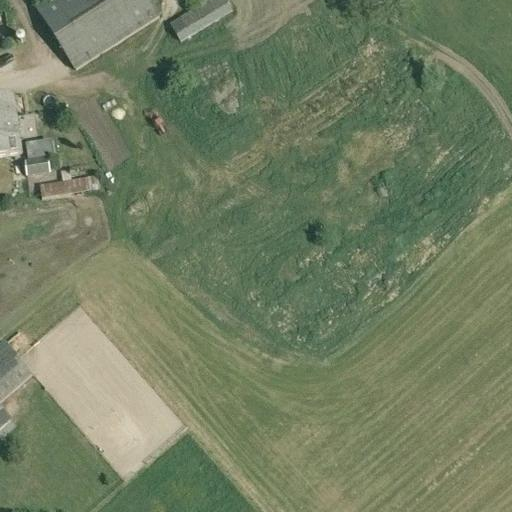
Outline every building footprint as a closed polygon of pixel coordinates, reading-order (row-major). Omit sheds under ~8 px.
[(49,0),(35,9),(76,72),(161,18),(149,0),(49,0)] [(211,0),(170,25),(182,45),(233,13),(225,0),(211,0)] [(155,45),(163,63),(179,56),(172,38),(155,45)] [(0,157),(23,154),(15,96),(0,97),(0,157)] [(25,163),(26,178),(51,175),(48,159),(25,163)] [(40,187),(42,201),(100,192),(98,178),(40,187)] [(0,347),(0,405),(34,377),(5,343),(0,347)]
